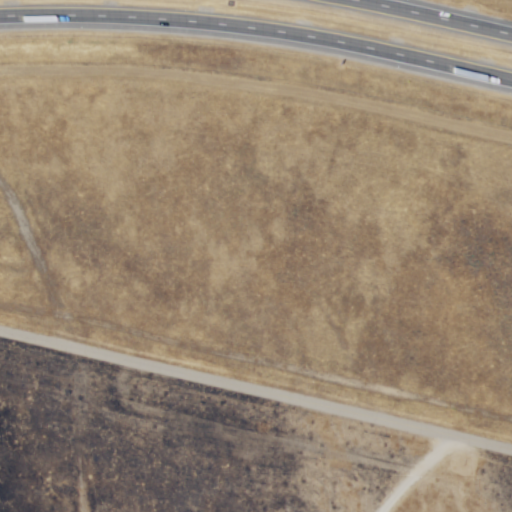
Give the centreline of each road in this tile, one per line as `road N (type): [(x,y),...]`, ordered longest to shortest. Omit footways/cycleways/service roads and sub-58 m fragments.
road 1 (tertiary): [(0,329),(511,447)]
road 2 (track): [(511,143),(229,76),(0,66)]
road 3 (motorway): [(0,13),(198,18),(318,33),(511,74)]
road 4 (track): [(0,184),(65,344)]
road 5 (track): [(65,344),(75,511)]
road 6 (motorway): [(511,32),(362,0)]
